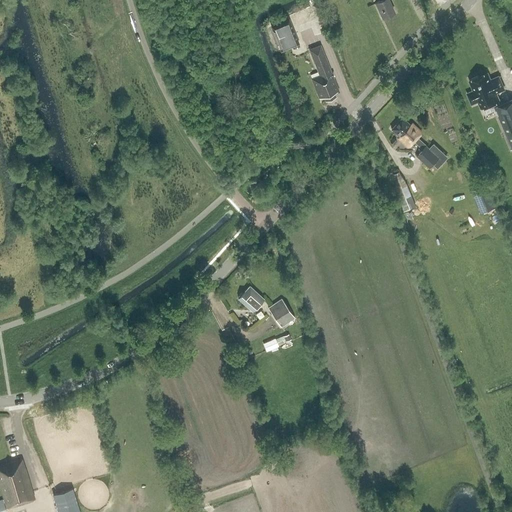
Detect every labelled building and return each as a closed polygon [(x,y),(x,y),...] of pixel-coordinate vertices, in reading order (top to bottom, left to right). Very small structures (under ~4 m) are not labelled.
[(383,18),(394,12),(388,0),(380,0),(381,0),(376,2),(383,18)] [(288,19),(272,26),(283,50),(299,43),(288,19)] [(321,45),(310,50),(320,75),(312,78),(314,83),(318,93),(320,99),(324,97),(326,101),(336,97),(334,92),(339,91),(321,45)] [(511,99),(500,105),(498,101),(499,100),(496,93),(504,89),(499,77),(491,80),(487,73),(470,81),(474,92),(473,92),(471,93),(470,94),(470,95),(470,97),(470,98),(470,99),(471,100),(472,101),(474,102),(475,102),(477,101),(478,100),(482,108),(494,103),(496,107),(494,107),(511,148),(511,99)] [(429,149),(417,138),(422,132),(412,123),(410,125),(402,117),(392,129),(400,136),(398,138),(408,147),(414,141),(423,150),(418,156),(430,167),(433,164),(438,168),(448,157),(434,144),(429,149)] [(485,175),(481,166),(473,170),(477,179),(485,175)] [(411,195),(406,181),(393,186),(399,200),(411,195)] [(494,207),(485,184),(471,190),(480,213),(494,207)] [(251,310),(263,297),(250,286),(244,292),(243,293),(242,293),(239,295),(239,297),(238,298),(251,310)] [(295,318),(292,312),(282,299),(269,308),(282,327),(295,318)] [(275,339),(263,344),(266,351),(278,345),(275,339)] [(248,359),(244,347),(238,349),(241,361),(248,359)] [(0,485),(4,499),(3,500),(5,508),(35,499),(22,459),(0,466),(0,485)] [(80,511),(73,488),(53,494),(58,511),(80,511)]
